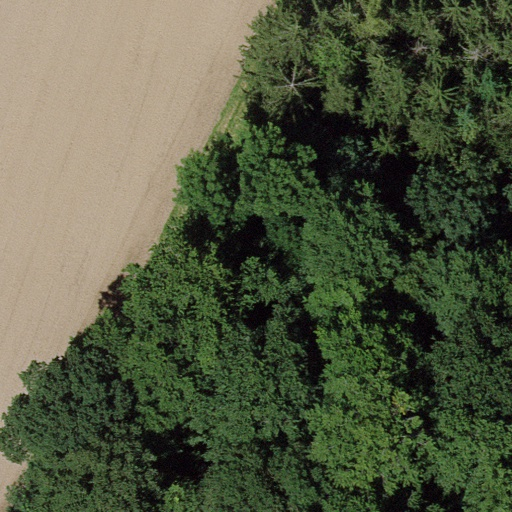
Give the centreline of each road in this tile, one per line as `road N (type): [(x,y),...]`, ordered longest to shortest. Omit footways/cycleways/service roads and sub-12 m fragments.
road 1 (track): [(304,0),(28,511)]
road 2 (track): [(301,6),(511,11)]
